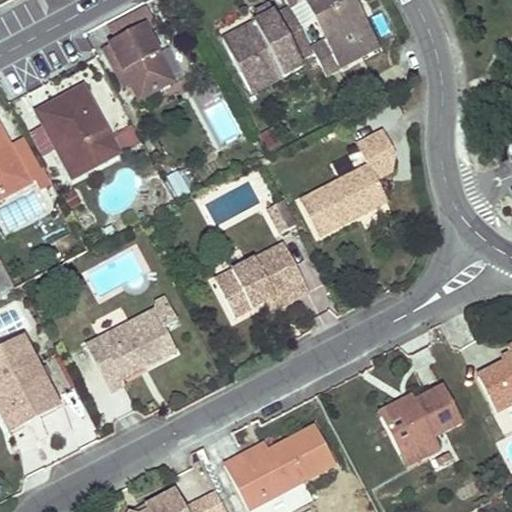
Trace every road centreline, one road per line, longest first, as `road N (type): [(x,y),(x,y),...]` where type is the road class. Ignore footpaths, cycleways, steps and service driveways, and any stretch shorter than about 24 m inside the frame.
road 1 (residential): [(496,254),(344,350),(37,511)]
road 2 (residential): [(413,0),(442,77),(438,154),(447,201),(496,254)]
